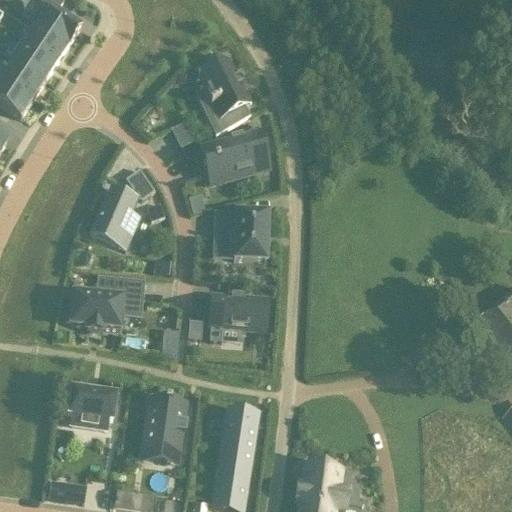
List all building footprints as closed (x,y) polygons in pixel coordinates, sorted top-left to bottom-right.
[(36,29),(67,51),(80,32),(56,16),(62,6),(53,0),(37,0),(35,3),(42,8),(29,26),(35,30),(36,29)] [(35,30),(24,47),(55,68),(67,51),(36,29),(35,30)] [(24,47),(20,44),(7,63),(11,66),(12,65),(43,86),(44,86),(55,68),(24,47)] [(217,137),(213,139),(214,140),(249,121),(243,109),(248,107),(239,89),(242,88),(241,86),(239,87),(237,82),(238,81),(238,80),(235,81),(225,60),(196,74),(211,105),(208,107),(209,109),(205,111),(217,137)] [(12,65),(11,66),(0,83),(32,105),(45,86),(44,86),(43,86),(12,65)] [(32,105),(0,83),(0,110),(20,124),(32,105)] [(230,146),(210,151),(218,182),(234,178),(236,183),(251,179),(249,174),(268,169),(257,129),(240,140),(240,138),(239,139),(239,140),(230,143),(230,141),(229,141),(230,146)] [(110,192),(107,197),(88,240),(115,252),(124,256),(130,241),(139,223),(130,219),(136,204),(140,206),(153,197),(138,175),(124,185),(131,194),(128,200),(118,196),(110,192)] [(201,203),(188,206),(191,218),(204,215),(201,203)] [(163,222),(159,209),(145,213),(150,227),(163,222)] [(214,217),(213,242),(233,243),(232,265),(265,266),(266,218),(234,217),(234,218),(214,217)] [(169,266),(154,265),(153,278),(168,279),(169,266)] [(70,326),(70,329),(87,331),(86,335),(102,336),(102,332),(119,333),(122,303),(141,305),(143,285),(98,281),(96,299),(72,297),(71,310),(67,310),(66,325),(70,326)] [(511,296),(475,327),(511,374),(511,296)] [(220,333),(239,334),(259,335),(261,303),(242,302),(243,298),(241,298),(241,299),(232,299),(232,298),(230,297),(230,301),(211,300),(209,332),(208,346),(220,347),(220,333)] [(200,345),(201,327),(188,326),(187,344),(200,345)] [(84,393),(84,395),(71,393),(67,419),(71,419),(69,429),(105,434),(107,425),(111,425),(114,399),(101,397),(101,396),(84,393)] [(144,434),(141,458),(177,463),(180,437),(184,438),(184,437),(182,436),(184,428),(186,428),(186,427),(182,426),(184,409),(169,407),(170,405),(164,404),(163,406),(152,405),(148,435),(144,434)] [(511,413),(503,421),(511,433),(511,413)] [(219,466),(248,471),(255,419),(229,415),(219,466)] [(298,511),(344,511),(347,495),(338,493),(340,475),(305,469),(302,488),(298,487),(295,507),(299,507),(298,511)] [(211,511),(242,511),(246,489),(216,484),(211,511)] [(47,502),(81,506),(83,491),(50,486),(47,502)] [(151,511),(153,501),(134,498),(131,511),(151,511)]
